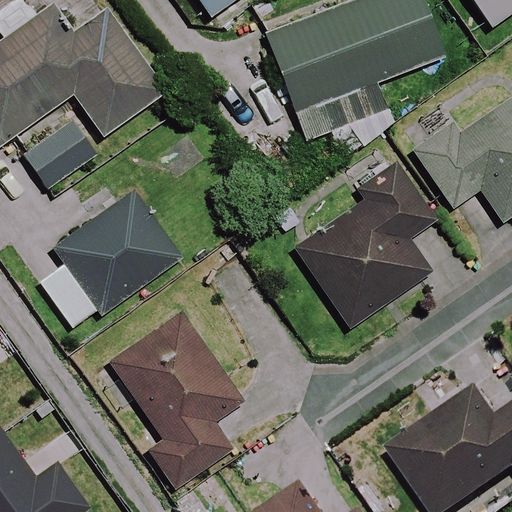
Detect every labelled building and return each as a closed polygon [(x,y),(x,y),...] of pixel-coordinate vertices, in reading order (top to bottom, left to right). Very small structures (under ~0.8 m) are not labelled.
[(195,0),(207,17),(232,0),(195,0)] [(438,60),(415,0),(364,0),(263,39),(302,140),(376,112),(367,88),(438,60)] [(511,0),(465,0),(486,30),(511,11),(511,0)] [(64,37),(44,10),(0,42),(0,144),(67,96),(98,140),(160,95),(99,12),(64,37)] [(511,211),(511,96),(415,155),(447,208),(478,189),(497,220),(511,211)] [(92,158),(68,121),(17,153),(41,191),(92,158)] [(429,224),(391,166),(322,211),(331,224),(291,250),(343,329),(425,276),(402,241),(429,224)] [(174,261),(127,196),(53,249),(63,263),(35,283),(72,334),(174,261)] [(240,404),(182,317),(108,366),(161,446),(152,452),(175,486),(227,451),(210,424),(240,404)] [(511,408),(491,423),(472,394),(383,453),(422,511),(445,511),(510,469),(511,471),(511,408)] [(311,511),(295,487),(258,511),(311,511)]
